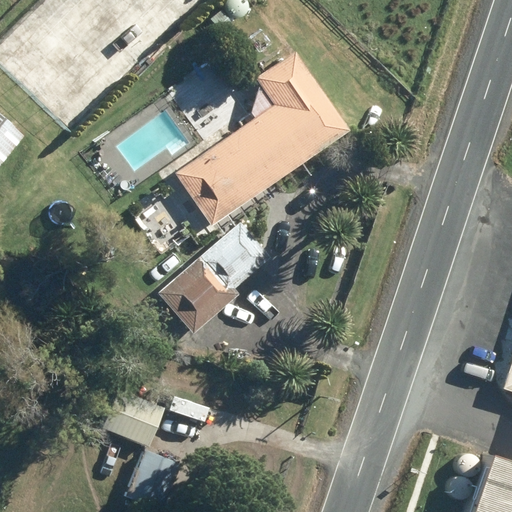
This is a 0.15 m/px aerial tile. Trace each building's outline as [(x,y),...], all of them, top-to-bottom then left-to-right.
[(227,15),(230,18),(233,20),(237,20),(242,19),(245,17),(248,14),(249,10),(249,6),(247,2),(245,0),(227,0),(225,4),(225,7),(225,11),(227,15)] [(157,195),(190,238),(347,122),(288,43),(244,76),(262,99),(167,169),(175,181),(157,195)] [(0,156),(23,127),(0,108),(0,156)] [(203,250),(152,283),(187,331),(234,300),(203,250)] [(110,393),(99,424),(145,439),(155,408),(110,393)] [(197,511),(198,511),(229,415),(160,393),(129,490),(197,511)] [(511,511),(511,458),(494,452),(473,511),(511,511)]
